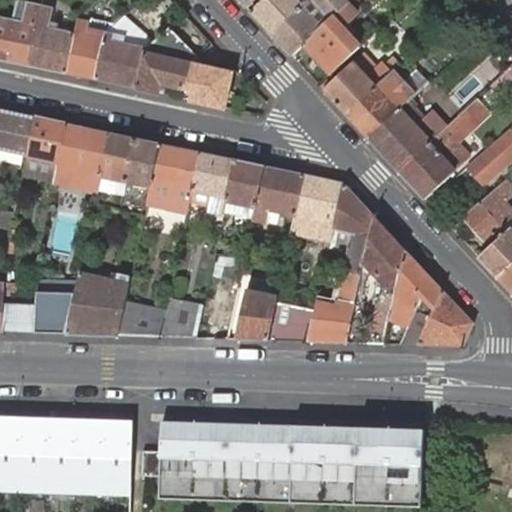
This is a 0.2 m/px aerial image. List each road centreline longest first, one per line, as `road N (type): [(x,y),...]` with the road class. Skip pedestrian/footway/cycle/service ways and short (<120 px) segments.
road 1 (residential): [(0,365),(497,386)]
road 2 (residential): [(0,80),(298,145),(326,131)]
road 3 (residential): [(497,386),(498,312),(326,131)]
road 4 (residential): [(326,131),(208,0)]
